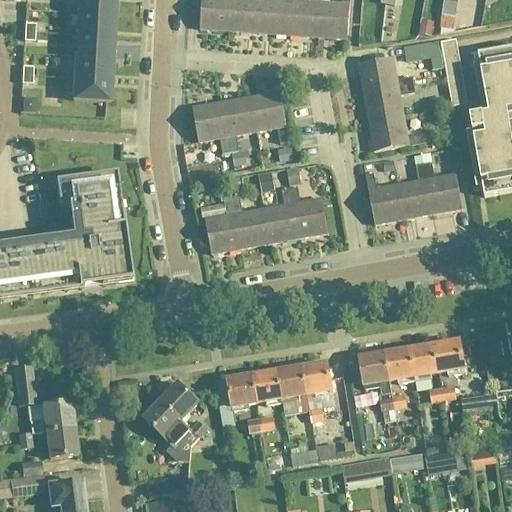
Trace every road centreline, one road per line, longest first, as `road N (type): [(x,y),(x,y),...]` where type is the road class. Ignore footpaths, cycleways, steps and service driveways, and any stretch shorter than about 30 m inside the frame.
road 1 (residential): [(361,279),(344,170),(326,147),(311,80),(286,68),(160,58)]
road 2 (residential): [(184,311),(157,142),(160,58)]
road 3 (residential): [(113,511),(92,328)]
road 4 (residential): [(184,311),(361,279)]
road 5 (residential): [(361,279),(511,252)]
